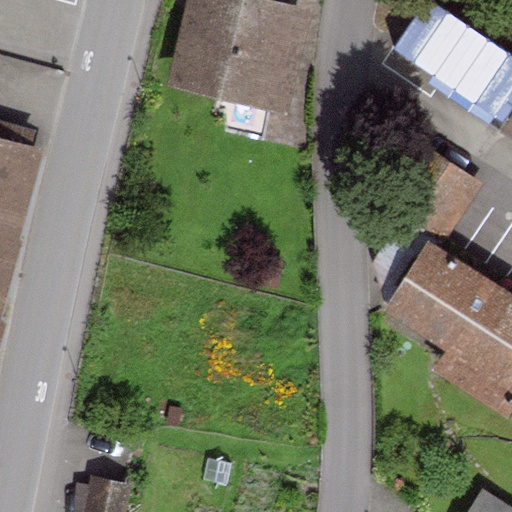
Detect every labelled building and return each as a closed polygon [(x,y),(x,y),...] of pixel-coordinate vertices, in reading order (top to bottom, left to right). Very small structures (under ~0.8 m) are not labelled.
[(199,0),(182,73),(275,95),(295,14),(236,0),(199,0)] [(0,258),(29,155),(21,153),(26,132),(0,125),(0,258)] [(380,201),(405,219),(437,241),(473,188),(415,149),(380,201)] [(433,247),(437,241),(405,219),(378,262),(388,295),(461,342),(447,363),(511,404),(511,303),(496,293),(499,289),(433,247)] [(87,511),(118,511),(124,485),(94,479),(87,511)] [(470,511),(507,511),(481,496),(470,511)]
